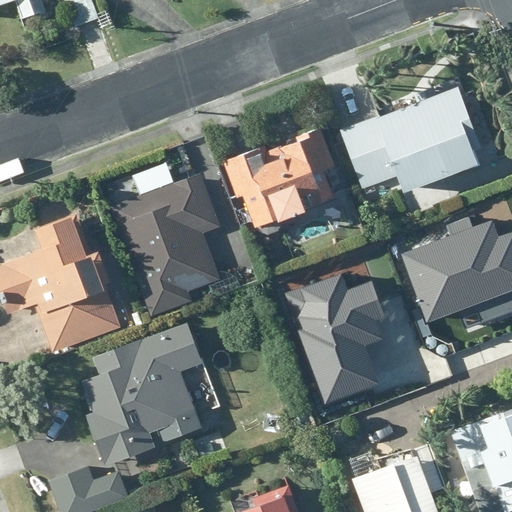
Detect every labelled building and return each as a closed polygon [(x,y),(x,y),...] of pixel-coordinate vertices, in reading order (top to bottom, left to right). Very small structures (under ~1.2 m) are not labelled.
[(96,0),(61,0),(71,30),(103,20),(96,0)] [(490,160),(462,84),(344,127),(367,190),(396,180),(400,193),(490,160)] [(336,167),(322,125),(229,157),(254,228),(335,200),(325,171),(336,167)] [(191,175),(109,204),(151,318),(190,304),(186,294),(219,282),(201,232),(216,227),(205,198),(199,198),(191,175)] [(123,325),(80,216),(39,232),(45,247),(0,265),(0,296),(9,320),(33,311),(51,353),(123,325)] [(448,238),(405,253),(433,332),(511,304),(511,245),(509,236),(500,239),(495,223),(475,230),(470,216),(444,225),(448,238)] [(348,267),(283,288),(323,411),(389,390),(375,348),(396,341),(377,282),(356,289),(348,267)] [(205,362),(191,323),(93,358),(99,373),(74,382),(104,462),(201,427),(180,371),(205,362)] [(431,344),(433,343),(435,342),(436,340),(436,338),(436,336),(435,334),(433,333),(431,332),(429,332),(427,332),(425,333),(424,335),(423,337),(423,339),(424,341),(425,343),(427,344),(429,344),(431,344)] [(445,352),(447,351),(448,349),(449,347),(449,345),(449,343),(448,342),(447,340),(445,339),(443,339),(441,340),(439,341),(438,342),(437,344),(437,346),(437,348),(439,350),(440,351),(443,352),(445,352)] [(511,406),(448,430),(478,511),(504,511),(511,509),(511,406)] [(429,437),(344,470),(361,511),(442,511),(436,495),(450,489),(429,437)] [(91,463),(50,480),(63,511),(92,511),(129,498),(117,470),(97,478),(91,463)] [(290,511),(281,486),(237,502),(240,511),(290,511)]
